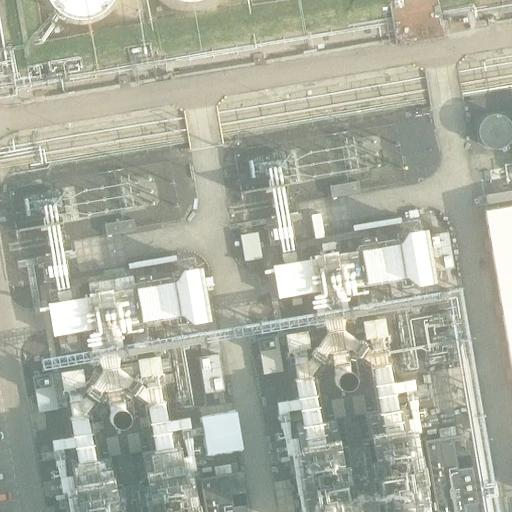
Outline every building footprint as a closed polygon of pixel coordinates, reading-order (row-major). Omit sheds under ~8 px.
[(48,0),(49,2),(53,7),(57,11),(64,16),(70,18),(78,20),(85,19),(92,18),(98,15),(105,10),(110,4),(112,0),(48,0)] [(481,140),(504,145),(509,117),(486,113),(481,140)] [(397,122),(406,179),(443,173),(433,116),(397,122)] [(511,207),(483,212),(511,385),(511,207)] [(274,264),(279,297),(333,290),(333,288),(413,276),(414,284),(436,281),(428,227),(403,231),(401,218),(355,224),(357,236),(303,244),(305,260),(274,264)] [(259,232),(243,234),(245,259),(262,257),(259,232)] [(175,280),(139,285),(144,322),(189,316),(190,323),(210,320),(203,265),(173,269),(175,280)] [(415,380),(393,383),(391,368),(376,370),(381,412),(392,410),(390,393),(416,390),(415,380)] [(294,457),(302,511),(330,511),(328,495),(341,507),(359,505),(357,490),(362,494),(369,486),(368,478),(362,474),(360,461),(358,463),(355,461),(353,444),(348,450),(335,438),(327,448),(323,421),(366,414),(363,395),(318,401),(315,378),(296,381),(299,399),(281,401),(288,451),(281,459),(294,457)] [(433,419),(466,418),(465,381),(432,382),(433,419)] [(481,511),(474,466),(458,468),(453,436),(427,439),(437,511),(481,511)] [(216,475),(202,477),(207,511),(251,511),(250,503),(235,505),(231,478),(233,478),(231,464),(215,466),(216,475)]
